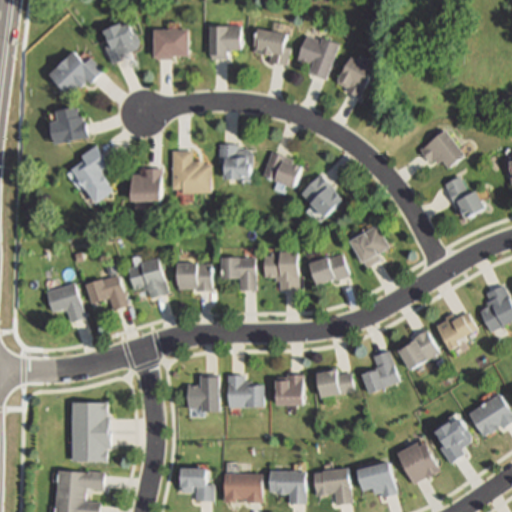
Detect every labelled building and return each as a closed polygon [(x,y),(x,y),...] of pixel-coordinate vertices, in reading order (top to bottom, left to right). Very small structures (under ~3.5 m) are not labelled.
[(125,22),(130,32),(134,30),(139,41),(137,47),(133,50),(128,50),(126,52),(128,56),(112,63),(106,48),(107,47),(100,32),(117,24),(118,26),(125,22)] [(241,27),(240,49),(226,49),(226,59),(205,59),(205,48),(204,48),(205,27),(241,27)] [(289,50),(285,65),(267,61),(269,54),(248,49),(253,28),(285,35),(282,48),(289,50)] [(186,30),(186,55),(170,55),(170,58),(152,58),(152,55),(152,30),(186,30)] [(302,35),(317,40),(318,37),(337,44),(324,80),(305,73),(309,63),(294,57),(302,35)] [(70,53),(82,66),(90,58),(102,71),(87,85),(84,82),(70,95),(49,72),(70,53)] [(358,96),(357,98),(345,92),(346,89),(332,81),(345,57),(371,72),(358,96)] [(78,106),(80,116),(82,115),(87,136),(51,145),(46,124),(56,122),(53,112),(78,106)] [(464,155),(449,167),(442,159),(436,163),(434,161),(430,165),(418,150),(423,147),(429,142),(444,130),(464,155)] [(236,149),(239,149),(248,149),(252,155),(252,166),(247,166),(247,177),(238,177),(238,181),(223,181),(223,160),(218,160),(218,144),(236,144),(236,149)] [(112,190),(93,204),(69,170),(83,160),(80,156),(96,145),(110,165),(100,172),(112,190)] [(300,168),(292,187),(279,182),(263,176),(273,150),(288,155),(286,161),(300,168)] [(212,166),(211,194),(202,194),(191,194),(170,194),(171,151),(192,151),(192,161),(203,161),(203,165),(212,166)] [(144,200),(131,200),(130,174),(144,174),(143,169),(161,168),(162,200),(144,200)] [(340,200),(320,220),(306,205),(298,196),(320,174),(332,186),(330,189),(340,200)] [(468,194),(474,191),(483,209),(464,219),(460,211),(458,212),(453,202),(443,184),(458,176),(468,194)] [(380,259),(363,268),(360,263),(348,241),(377,224),(390,247),(377,254),(380,259)] [(297,253),(296,290),(279,290),(279,277),(262,277),(262,256),(279,256),(279,252),(297,253)] [(307,265),(344,253),(351,275),(314,287),(307,265)] [(256,279),(256,290),(239,290),(239,279),(219,279),(219,259),(256,258),(256,279)] [(164,280),(168,292),(150,298),(146,286),(134,289),(127,268),(158,259),(164,280)] [(197,264),(197,266),(210,265),(211,291),(197,291),(197,287),(175,287),(175,264),(197,264)] [(123,294),(126,306),(110,311),(106,299),(90,304),(84,285),(117,275),(123,294)] [(80,303),(85,318),(69,323),(65,308),(50,312),(44,292),(74,283),(80,303)] [(511,303),(511,320),(490,331),(479,311),(487,307),(485,303),(489,301),(486,295),(503,286),(506,292),(508,296),(511,303)] [(466,310),(476,329),(456,341),(458,345),(447,351),(445,347),(434,328),(445,321),(444,318),(453,313),(455,316),(466,310)] [(429,333),(440,351),(407,370),(397,352),(409,345),(408,344),(414,340),(415,342),(416,341),(414,337),(427,330),(429,333)] [(399,381),(370,393),(363,375),(376,370),(376,367),(377,367),(373,357),(388,350),(392,361),(400,381),(399,381)] [(335,369),(336,375),(351,372),(355,391),(318,400),(313,380),(312,374),(335,369)] [(302,405),(272,405),(272,381),(286,381),(286,375),(302,374),(302,381),(302,405)] [(216,376),(217,412),(199,412),(199,407),(185,408),(185,385),(198,385),(198,376),(216,376)] [(244,376),(244,382),(248,382),(248,386),(261,386),(261,407),(226,407),(226,386),(226,382),(226,376),(244,376)] [(511,412),(511,421),(502,429),(500,425),(481,437),(466,415),(485,402),(499,393),(511,412)] [(75,459),(75,449),(70,449),(70,439),(75,439),(75,422),(70,422),(71,412),(75,412),(76,402),(109,402),(109,412),(104,412),(104,416),(110,416),(110,431),(112,431),(111,446),(104,445),(104,450),(108,450),(108,460),(75,459)] [(460,419),(471,436),(470,441),(461,448),(465,454),(452,462),(433,433),(445,425),(447,427),(457,421),(460,419)] [(423,443),(438,471),(440,473),(432,478),(431,475),(416,483),(413,485),(396,454),(399,452),(414,444),(415,447),(423,443)] [(396,488),(398,495),(383,499),(381,492),(373,494),(372,489),(361,492),(356,472),(390,463),(395,483),(396,488)] [(104,474),(103,490),(84,488),(82,502),(101,504),(100,511),(48,511),(53,469),(85,472),(104,474)] [(348,469),(352,502),(335,505),(333,492),(329,493),(330,496),(315,498),(315,495),(312,475),(321,473),(320,472),(330,471),(348,469)] [(213,485),(213,488),(213,501),(193,501),(193,487),(189,487),(189,492),(172,492),(173,487),(173,471),(204,471),(204,485),(213,485)] [(305,492),(306,505),(289,505),(289,492),(284,492),(284,494),(274,494),(274,492),(266,492),(266,472),(305,472),(305,492)] [(261,475),(261,504),(245,503),(246,499),(242,499),(242,501),(233,501),(233,503),(222,503),(222,498),(223,474),(261,475)]
